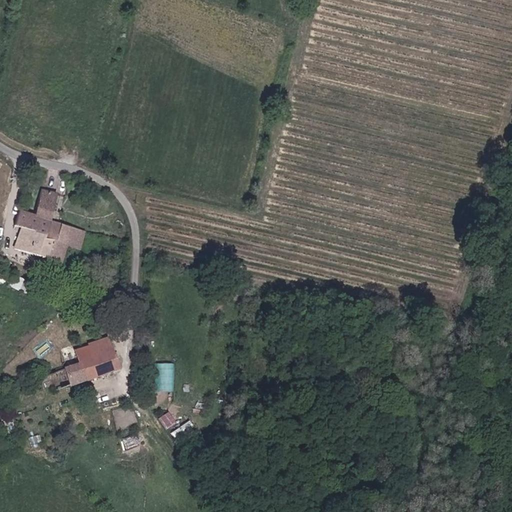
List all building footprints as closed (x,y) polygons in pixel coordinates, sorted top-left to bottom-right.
[(22,231),(15,250),(44,260),(56,225),(51,223),(57,196),(40,191),(32,217),(19,213),(14,228),(22,231)] [(83,233),(56,225),(44,260),(58,265),(64,248),(77,251),(83,233)] [(40,379),(41,384),(32,387),(37,400),(119,372),(110,342),(89,349),(93,359),(79,363),(80,366),(40,379)] [(155,391),(175,392),(176,363),(156,363),(155,391)] [(166,429),(175,422),(168,411),(158,418),(166,429)] [(189,422),(173,431),(178,440),(194,430),(189,422)] [(135,434),(122,439),(127,452),(140,446),(135,434)]
